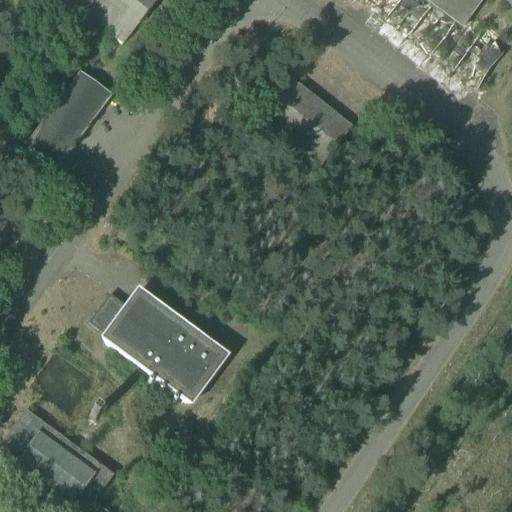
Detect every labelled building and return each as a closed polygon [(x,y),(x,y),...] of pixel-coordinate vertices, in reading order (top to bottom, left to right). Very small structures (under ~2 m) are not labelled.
[(64,0),(121,45),(120,46),(121,47),(158,0),(64,0)] [(365,0),(362,5),(472,92),(500,56),(429,0),(365,0)] [(55,170),(109,97),(79,76),(25,148),(55,170)] [(256,118),(319,168),(318,168),(319,169),(351,129),(351,128),(350,129),(288,79),(288,78),(287,77),(255,118),(256,118)] [(184,404),(222,353),(143,295),(130,312),(109,296),(88,325),(109,341),(106,346),(184,404)] [(0,480),(3,482),(43,511),(103,511),(93,504),(113,477),(100,467),(99,468),(50,431),(43,427),(44,426),(25,411),(0,444),(0,480)]
